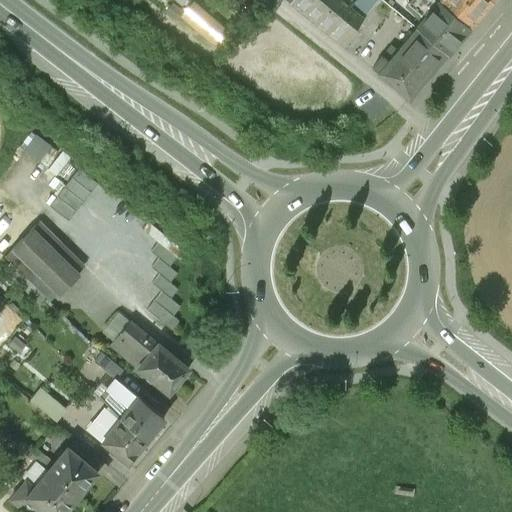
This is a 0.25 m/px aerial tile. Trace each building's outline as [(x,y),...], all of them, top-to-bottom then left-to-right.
[(289,3),(344,47),(358,30),(354,27),(362,17),(340,0),(290,0),(289,2),(289,3)] [(340,0),(362,17),(375,0),(340,0)] [(446,53),(468,27),(437,1),(436,0),(409,0),(406,4),(422,18),(415,27),(446,53)] [(468,27),(491,0),(490,0),(438,0),(437,1),(468,27)] [(170,1),(162,12),(175,21),(182,10),(170,1)] [(217,27),(191,5),(181,17),(218,48),(231,33),(220,24),(217,27)] [(408,98),(446,53),(415,27),(394,53),(388,48),(372,67),(408,98)] [(38,131),(26,147),(42,159),(54,143),(38,131)] [(51,164),(62,150),(55,144),(44,159),(51,164)] [(69,218),(100,180),(82,165),(51,203),(69,218)] [(66,247),(39,220),(4,256),(33,285),(43,295),(50,302),(85,266),(66,247)] [(187,250),(147,220),(139,230),(156,242),(175,257),(180,260),(187,250)] [(66,247),(85,266),(94,258),(74,239),(66,247)] [(175,257),(156,242),(149,252),(157,258),(168,266),(175,257)] [(168,266),(157,258),(150,268),(156,273),(169,282),(176,273),(168,266)] [(169,282),(156,273),(149,282),(159,290),(170,298),(177,289),(169,282)] [(36,302),(43,295),(33,285),(26,292),(36,302)] [(170,298),(159,290),(152,299),(172,315),(179,305),(170,298)] [(172,315),(152,299),(145,309),(171,329),(178,320),(172,315)] [(111,341),(128,320),(117,311),(100,332),(111,341)] [(136,366),(156,342),(128,320),(111,341),(108,344),(136,366)] [(12,334),(5,343),(16,352),(23,343),(12,334)] [(156,342),(136,366),(166,391),(186,367),(156,342)] [(93,361),(115,379),(123,370),(101,352),(93,361)] [(100,397),(120,417),(136,396),(115,379),(100,397)] [(38,387),(28,399),(54,421),(64,409),(38,387)] [(120,417),(119,418),(145,440),(163,418),(137,396),(136,396),(120,417)] [(100,441),(119,418),(108,407),(87,430),(100,441)] [(145,440),(119,418),(100,441),(126,463),(145,440)] [(97,471),(66,445),(52,462),(46,469),(78,495),(97,471)] [(28,454),(46,469),(52,462),(34,447),(28,454)] [(63,511),(78,495),(46,469),(33,485),(25,479),(9,498),(25,511),(63,511)]
